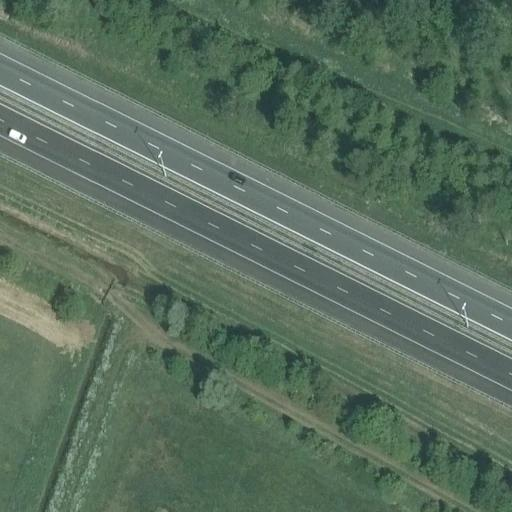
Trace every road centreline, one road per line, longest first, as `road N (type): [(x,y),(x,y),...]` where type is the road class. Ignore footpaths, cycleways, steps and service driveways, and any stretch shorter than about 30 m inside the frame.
road 1 (motorway): [(511,327),(0,71)]
road 2 (motorway): [(0,120),(511,375)]
